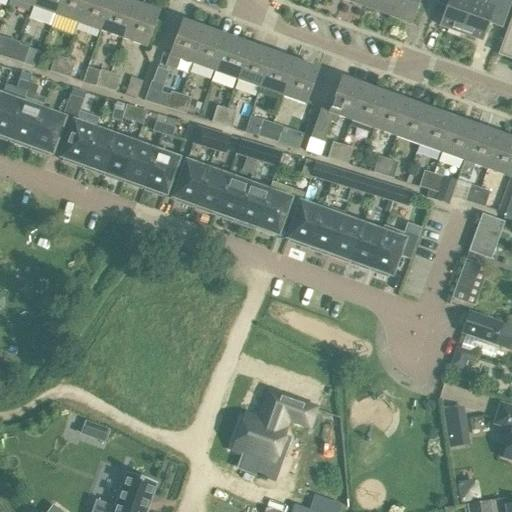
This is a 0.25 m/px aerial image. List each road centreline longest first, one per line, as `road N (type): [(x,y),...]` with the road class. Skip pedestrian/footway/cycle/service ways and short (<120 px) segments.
road 1 (residential): [(511,98),(435,63),(389,72),(274,28),(246,0)]
road 2 (residential): [(263,264),(0,170)]
road 3 (unclassified): [(263,264),(175,511)]
road 4 (track): [(199,445),(54,392),(0,411)]
road 5 (residential): [(427,324),(263,264)]
